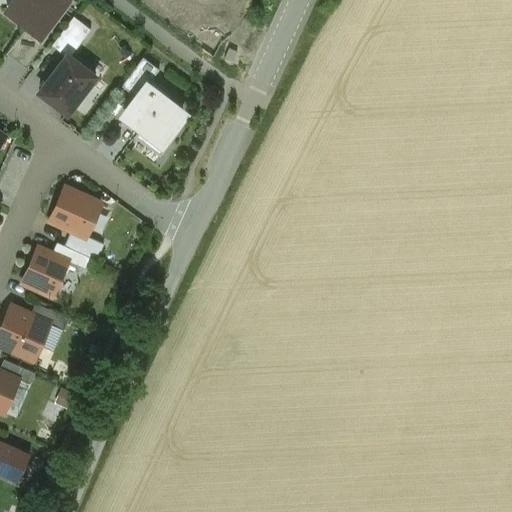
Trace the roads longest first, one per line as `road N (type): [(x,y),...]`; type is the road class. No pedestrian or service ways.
road 1 (unclassified): [(194,230),(67,511)]
road 2 (unclassified): [(299,0),(194,230)]
road 3 (residential): [(63,142),(154,211),(194,230)]
road 4 (residential): [(0,272),(63,142)]
